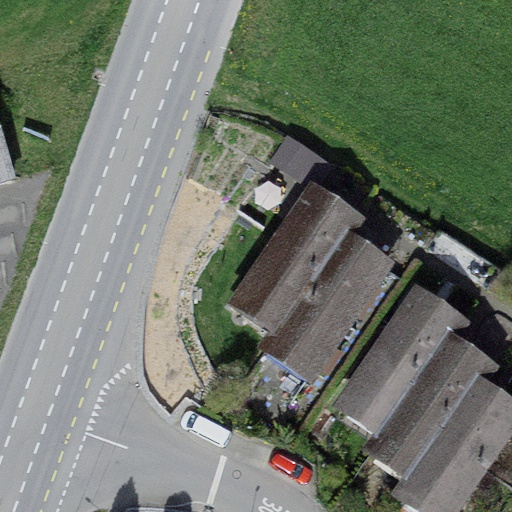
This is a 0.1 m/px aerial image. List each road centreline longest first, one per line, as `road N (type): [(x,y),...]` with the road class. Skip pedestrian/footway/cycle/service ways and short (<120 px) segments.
road 1 (secondary): [(33,415),(182,0)]
road 2 (residential): [(33,415),(217,480),(278,511)]
